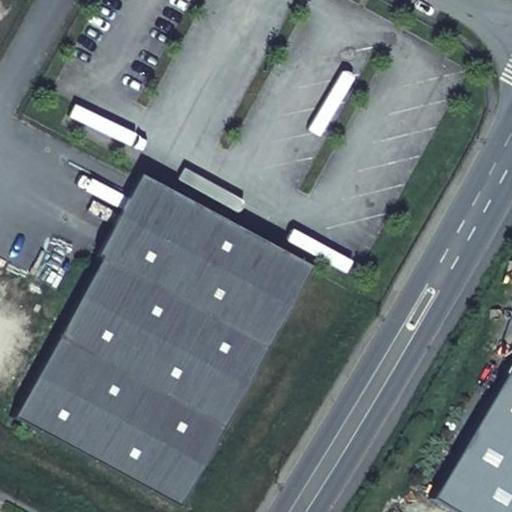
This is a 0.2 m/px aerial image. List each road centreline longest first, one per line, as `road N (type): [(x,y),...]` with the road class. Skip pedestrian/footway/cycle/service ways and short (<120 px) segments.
road 1 (tertiary): [(297,511),(421,315),(511,139)]
road 2 (unknown): [(267,203),(333,237),(346,232),(434,97),(430,72),(365,33)]
road 3 (unknown): [(267,203),(365,33)]
road 4 (unknown): [(167,0),(112,96),(120,111),(174,146)]
road 5 (unknown): [(174,146),(272,0)]
